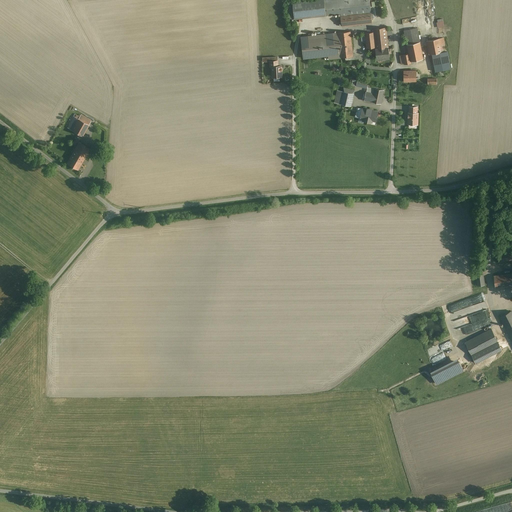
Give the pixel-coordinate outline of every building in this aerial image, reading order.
[(297,19),(329,15),(327,0),(319,0),(295,3),(297,19)] [(327,0),(329,15),(343,13),(373,10),(372,0),(327,0)] [(343,13),(345,26),(375,23),(373,10),(343,13)] [(373,30),(374,32),(375,47),(376,49),(388,48),(386,27),(374,29),(373,29),(373,30)] [(406,35),(408,46),(421,44),(420,32),(419,29),(406,31),(406,35)] [(350,31),(334,33),(337,58),(343,57),(345,57),(353,56),(350,31)] [(375,47),(374,32),(372,32),(365,33),(366,49),(375,47)] [(337,58),(334,33),(326,34),(301,37),(303,58),(328,56),(329,59),(337,58)] [(432,56),(434,56),(444,54),(443,52),(442,40),(429,42),(432,56)] [(421,44),(408,46),(410,55),(411,62),(424,60),(421,44)] [(388,48),(376,49),(377,60),(382,59),(382,60),(388,60),(388,58),(389,58),(388,48)] [(444,54),(434,56),(436,71),(451,69),(449,53),(448,53),(444,54)] [(272,67),(272,78),(283,78),(282,63),(279,63),(279,59),(270,60),(270,68),(272,67)] [(404,71),(404,81),(416,81),(416,71),(404,71)] [(384,90),(375,89),(374,94),(367,92),(366,92),(364,100),(381,103),(384,90)] [(353,94),(343,92),(339,91),(336,103),(351,106),(353,94)] [(356,112),(355,117),(360,118),(363,119),(363,121),(371,123),(372,123),(372,121),(376,121),(378,112),(371,111),(371,110),(367,109),(367,110),(362,109),(358,108),(357,112),(356,112)] [(417,113),(409,113),(408,124),(417,124),(418,113),(417,113)] [(69,127),(85,136),(91,124),(75,115),(69,127)] [(79,142),(67,164),(78,170),(91,148),(79,142)] [(511,253),(497,254),(498,263),(511,261),(511,253)] [(476,271),(477,287),(484,286),(483,271),(476,271)] [(511,275),(494,277),(495,289),(511,287),(511,275)] [(466,307),(451,311),(453,320),(469,315),(466,307)] [(511,312),(511,311),(500,317),(511,341),(511,312)] [(476,363),(500,350),(502,349),(501,349),(491,329),(465,342),(476,363)] [(499,363),(494,371),(501,376),(511,358),(511,355),(502,349),(501,349),(502,349),(500,350),(494,360),(499,363)] [(457,358),(431,372),(433,376),(459,362),(457,358)] [(459,362),(433,376),(437,383),(463,370),(459,362)]
